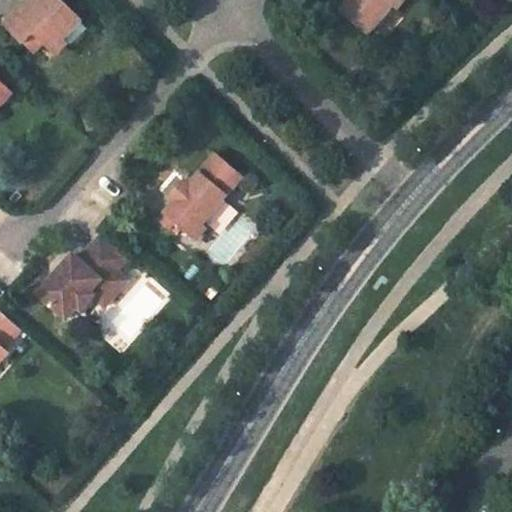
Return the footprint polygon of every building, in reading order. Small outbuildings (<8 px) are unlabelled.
[(60,38),(79,19),(60,0),(41,0),(41,1),(32,10),(27,5),(6,27),(26,47),(27,46),(36,55),(45,46),(55,55),(66,43),(60,38)] [(32,10),(41,1),(39,0),(32,0),(27,5),(32,10)] [(372,44),(408,0),(362,0),(354,10),(344,20),(372,44)] [(353,0),(349,5),(354,10),(362,0),(353,0)] [(66,43),(85,25),(79,19),(60,38),(66,43)] [(0,108),(9,100),(0,91),(0,108)] [(190,179),(182,188),(177,183),(168,193),(173,197),(162,211),(191,235),(242,175),(213,151),(190,179)] [(184,175),(177,183),(182,188),(190,179),(184,175)] [(100,240),(84,257),(120,289),(126,282),(114,272),(123,261),(100,240)] [(120,289),(84,257),(79,263),(72,257),(38,296),(66,322),(77,309),(80,312),(92,299),(103,286),(115,296),(120,289)] [(103,286),(92,299),(104,309),(115,296),(103,286)] [(0,314),(0,357),(11,345),(21,333),(0,314)]
